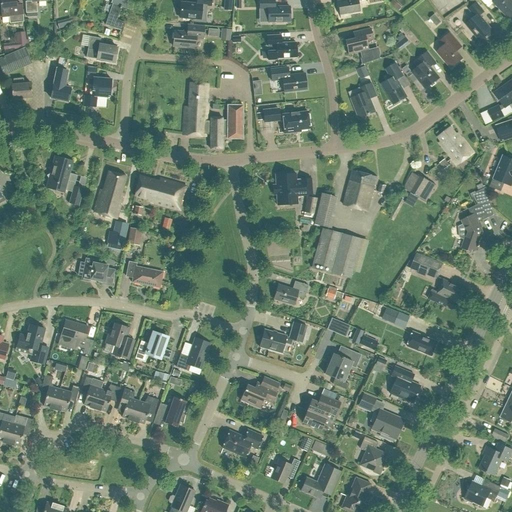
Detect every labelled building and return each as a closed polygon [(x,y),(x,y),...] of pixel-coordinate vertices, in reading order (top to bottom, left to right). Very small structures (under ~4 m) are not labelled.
[(16,5),(15,0),(0,0),(0,4),(1,17),(9,16),(10,23),(23,21),(21,5),(16,5)] [(26,13),(36,12),(36,2),(45,2),(45,0),(31,0),(32,2),(25,2),(26,13)] [(111,0),(110,4),(112,5),(105,25),(122,31),(125,23),(117,20),(121,7),(131,11),(134,0),(111,0)] [(181,2),(179,18),(192,19),(192,22),(205,23),(207,6),(211,6),(211,0),(197,0),(197,4),(181,2)] [(274,7),(274,0),(259,0),(259,10),(268,10),(268,22),(290,22),(289,7),(274,7)] [(339,15),(359,12),(358,0),(359,0),(342,0),(337,1),(339,15)] [(394,0),(391,0),(390,2),(398,11),(402,7),(394,0)] [(510,20),(511,17),(511,0),(495,0),(493,2),(510,20)] [(482,43),(494,33),(479,16),(484,12),(476,3),(468,9),(475,17),(466,24),(482,43)] [(69,16),(76,18),(79,8),(72,6),(69,16)] [(437,27),(442,22),(435,15),(430,19),(437,27)] [(56,23),(58,29),(65,27),(64,24),(63,21),(56,23)] [(203,39),(204,27),(188,25),(187,32),(174,31),(173,46),(195,48),(196,38),(203,39)] [(358,38),(345,41),(348,55),(360,52),(363,65),(381,59),(378,47),(368,50),(366,41),(373,39),(370,28),(357,32),(358,38)] [(231,42),(231,30),(222,30),(221,41),(231,42)] [(16,33),(17,43),(18,48),(27,46),(25,32),(16,33)] [(451,69),(463,59),(457,52),(462,47),(450,33),(440,42),(444,46),(437,52),(451,69)] [(281,43),(281,35),(267,36),(267,46),(268,46),(268,51),(267,52),(268,60),(278,60),(277,58),(296,57),(296,42),(281,43)] [(114,63),(117,48),(99,45),(101,39),(90,37),(86,58),(114,63)] [(405,46),(409,42),(405,37),(401,40),(405,46)] [(0,67),(3,76),(31,64),(24,49),(0,59),(0,67)] [(426,89),(440,78),(431,67),(436,63),(427,52),(418,60),(422,64),(412,72),(426,89)] [(393,105),(407,97),(397,79),(403,76),(396,64),(386,70),(392,79),(382,85),(393,105)] [(87,67),(86,75),(95,76),(95,68),(87,67)] [(366,67),(358,70),(361,79),(369,76),(366,67)] [(289,76),(288,68),(270,70),(271,81),(282,80),(284,92),(306,90),(304,74),(289,76)] [(52,92),(50,99),(67,102),(68,100),(70,88),(69,88),(64,87),(63,87),(65,78),(66,71),(58,69),(56,69),(53,85),(52,92)] [(23,84),(23,78),(13,79),(13,85),(10,85),(12,100),(32,98),(30,83),(23,84)] [(109,96),(110,92),(111,80),(93,78),(92,90),(90,90),(89,96),(84,96),(83,107),(95,108),(96,97),(107,98),(107,96),(109,96)] [(505,109),(511,103),(511,80),(494,93),(503,105),(500,107),(499,106),(488,111),(493,122),(504,117),(501,111),(505,108),(505,109)] [(262,96),(260,82),(251,83),(253,97),(262,96)] [(207,118),(208,104),(207,104),(208,84),(190,83),(188,107),(185,106),(183,135),(206,137),(206,134),(210,135),(210,149),(222,149),(222,136),(227,136),(227,138),(242,139),(243,105),(227,105),(227,120),(222,120),(222,118),(210,118),(210,121),(207,121),(207,118)] [(359,119),(376,112),(371,99),(377,96),(372,83),(361,88),(363,94),(351,98),(359,119)] [(279,115),(278,109),(263,110),(264,122),(283,120),(284,134),(296,132),(296,130),(309,129),(307,112),(279,115)] [(95,129),(94,113),(85,114),(86,130),(95,129)] [(488,115),(481,117),(485,130),(492,127),(488,115)] [(502,142),(511,138),(511,120),(496,126),(502,142)] [(460,140),(450,128),(437,138),(441,142),(439,144),(457,167),(474,153),(462,139),(460,140)] [(48,177),(45,187),(65,192),(66,188),(72,190),(70,197),(68,203),(79,206),(80,199),(83,188),(74,185),(76,175),(69,173),(69,171),(72,160),(54,155),(49,172),(46,174),(48,177)] [(511,159),(503,156),(490,187),(501,191),(504,183),(511,186),(511,185),(511,159)] [(445,170),(451,166),(446,160),(440,164),(445,170)] [(374,188),(377,177),(353,170),(350,181),(349,181),(342,205),(368,213),(375,188),(374,188)] [(121,193),(126,176),(109,171),(103,191),(99,190),(92,212),(117,220),(124,194),(121,193)] [(276,205),(297,204),(296,196),(311,195),(311,178),(295,179),(295,173),(275,174),(275,185),(279,185),(279,194),(275,194),(276,205)] [(417,176),(408,192),(425,202),(434,186),(435,185),(418,174),(417,176)] [(159,181),(140,176),(134,197),(147,200),(146,202),(153,204),(153,205),(179,211),(186,186),(160,178),(159,181)] [(384,194),(386,187),(380,185),(378,193),(384,194)] [(476,251),(482,231),(478,222),(494,215),(486,187),(486,188),(476,193),(482,205),(472,210),(474,214),(462,220),(464,224),(459,227),(460,238),(465,240),(462,248),(471,251),(472,249),(476,251)] [(382,215),(384,196),(373,195),(371,214),(382,215)] [(304,212),(314,214),(317,198),(307,196),(304,212)] [(68,227),(72,224),(68,218),(64,220),(68,227)] [(164,223),(162,233),(170,234),(172,225),(164,223)] [(139,246),(142,230),(130,228),(128,244),(139,246)] [(360,266),(367,242),(361,240),(361,239),(322,228),(311,268),(351,279),(355,264),(360,266)] [(123,248),(126,237),(112,234),(110,246),(123,248)] [(416,254),(411,268),(436,278),(441,264),(416,254)] [(104,255),(102,258),(113,266),(115,262),(104,255)] [(107,265),(93,263),(94,260),(86,259),(85,263),(80,262),(78,275),(82,276),(81,280),(89,282),(90,279),(98,281),(97,283),(111,286),(114,270),(107,268),(107,265)] [(159,288),(162,272),(135,267),(136,263),(129,262),(126,276),(133,278),(132,282),(159,288)] [(432,289),(428,299),(445,307),(449,299),(458,303),(464,289),(442,279),(437,291),(432,289)] [(304,299),(308,285),(294,281),(292,289),(278,285),(273,299),(293,305),(296,296),(304,299)] [(328,290),(326,297),(334,299),(336,292),(328,290)] [(388,309),(384,319),(393,323),(397,312),(388,309)] [(89,355),(93,341),(85,338),(88,327),(65,320),(61,335),(78,340),(77,346),(84,349),(83,353),(89,355)] [(302,342),(306,326),(293,322),(289,338),(286,337),(286,336),(264,330),(259,347),(281,353),(284,343),(290,345),(292,339),(302,342)] [(339,322),(336,330),(339,332),(341,333),(345,325),(343,324),(339,322)] [(128,359),(134,340),(129,339),(127,336),(130,328),(114,323),(111,333),(108,335),(105,343),(114,346),(112,354),(128,359)] [(40,346),(44,329),(29,325),(26,336),(20,334),(16,348),(28,351),(30,354),(32,354),(30,361),(43,364),(48,348),(40,346)] [(164,349),(167,337),(153,332),(149,343),(141,341),(134,358),(144,362),(147,354),(160,359),(161,356),(168,359),(171,351),(164,349)] [(432,357),(438,342),(413,332),(407,347),(432,357)] [(209,358),(207,353),(210,344),(195,338),(188,356),(180,354),(176,367),(188,371),(190,365),(201,369),(204,360),(209,358)] [(329,364),(348,372),(350,366),(355,368),(360,357),(346,351),(343,358),(333,354),(329,364)] [(82,357),(81,356),(78,367),(85,369),(88,359),(82,357)] [(89,361),(86,370),(92,371),(94,363),(89,361)] [(343,382),(348,372),(329,364),(325,374),(334,378),(332,384),(346,389),(348,384),(343,382)] [(413,403),(420,386),(411,382),(414,375),(395,367),(391,377),(396,379),(389,394),(413,403)] [(8,370),(6,378),(13,379),(15,371),(8,370)] [(179,378),(181,372),(174,370),(172,376),(179,378)] [(159,372),(157,378),(158,379),(167,381),(168,381),(169,375),(160,372),(159,372)] [(54,410),(60,389),(50,386),(53,377),(45,375),(40,392),(46,394),(43,406),(54,409),(54,410)] [(86,377),(81,391),(87,393),(83,405),(94,408),(94,409),(101,389),(103,382),(92,379),(86,377)] [(276,391),(279,384),(264,377),(258,390),(247,385),(240,400),(259,408),(263,399),(272,403),(277,391),(276,391)] [(167,384),(166,384),(161,382),(159,389),(166,390),(167,384)] [(325,382),(323,388),(328,390),(331,385),(325,382)] [(60,389),(54,410),(55,409),(66,412),(69,400),(75,401),(79,387),(73,385),(71,392),(60,389)] [(101,389),(94,409),(95,408),(106,412),(109,400),(115,402),(120,388),(110,385),(107,391),(101,389)] [(289,393),(291,388),(284,385),(282,390),(289,393)] [(132,422),(139,401),(133,399),(134,392),(124,389),(119,403),(125,405),(121,417),(132,420),(132,422)] [(490,392),(484,397),(492,405),(498,399),(490,392)] [(371,412),(376,399),(363,394),(358,407),(371,412)] [(139,401),(132,422),(133,421),(144,424),(148,412),(154,414),(158,400),(147,396),(144,403),(139,401)] [(306,411),(334,422),(337,416),(335,415),(340,403),(323,396),(320,403),(311,400),(306,411)] [(187,409),(191,403),(174,397),(170,407),(160,403),(156,415),(162,417),(161,419),(165,421),(164,423),(177,427),(178,422),(183,424),(185,416),(187,409)] [(511,422),(511,421),(511,410),(505,407),(501,417),(511,422)] [(284,424),(289,412),(283,410),(278,422),(284,424)] [(403,420),(379,410),(377,416),(373,414),(370,421),(374,423),(371,429),(395,439),(403,420)] [(332,428),(334,422),(306,411),(302,422),(326,432),(328,426),(332,428)] [(0,412),(0,441),(7,443),(7,444),(15,417),(4,414),(0,412)] [(15,417),(7,444),(8,443),(19,446),(22,434),(28,436),(33,420),(26,418),(15,415),(15,417)] [(506,444),(510,436),(495,429),(492,437),(506,444)] [(257,449),(263,436),(247,430),(244,437),(229,431),(222,448),(245,458),(250,446),(257,449)] [(307,452),(312,441),(304,437),(299,449),(307,452)] [(379,475),(383,466),(382,465),(387,454),(375,449),(378,442),(364,437),(359,448),(365,451),(359,465),(373,471),(372,472),(379,475)] [(508,462),(511,452),(511,449),(499,443),(495,450),(487,446),(483,454),(485,455),(479,468),(495,476),(502,459),(508,462)] [(295,472),(299,461),(294,459),(291,465),(278,460),(270,478),(283,484),(289,470),(295,472)] [(331,496),(342,472),(324,464),(321,471),(317,482),(306,478),(300,491),(319,499),(322,492),(331,496)] [(364,511),(372,495),(367,493),(370,484),(355,477),(347,496),(346,496),(341,508),(349,511),(364,511)] [(509,489),(511,481),(504,478),(501,486),(509,489)] [(501,487),(485,479),(482,486),(473,481),(465,499),(473,503),(473,502),(483,507),(487,498),(494,501),(501,487)] [(183,511),(185,511),(195,491),(180,485),(175,497),(172,496),(170,496),(169,500),(169,502),(172,503),(171,507),(183,511)] [(219,503),(208,498),(205,505),(203,505),(200,511),(224,511),(228,505),(220,502),(219,503)] [(36,511),(55,511),(58,504),(57,504),(57,505),(46,502),(45,505),(42,511),(36,511)]
